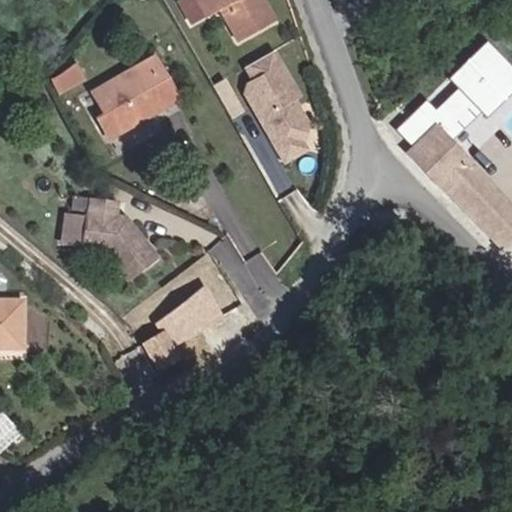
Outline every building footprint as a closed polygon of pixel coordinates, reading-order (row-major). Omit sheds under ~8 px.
[(194,0),(195,1),(205,18),(218,10),(238,44),(275,22),(261,0),(194,0)] [(205,18),(195,1),(182,8),(192,26),(205,18)] [(486,112),(511,87),(511,75),(486,48),(454,80),(463,89),(435,118),(425,107),(401,131),(416,146),(434,129),(444,140),(479,106),(486,112)] [(273,52),(247,67),(255,82),(248,86),(246,94),(285,162),(305,150),(300,142),(306,124),(292,98),(297,95),(273,52)] [(96,120),(108,141),(178,101),(153,57),(90,94),(103,116),(96,120)] [(52,77),(58,92),(85,81),(78,66),(52,77)] [(441,187),(468,164),(444,140),(434,129),(416,146),(406,155),(439,190),(441,187)] [(498,247),(511,234),(511,210),(468,164),(441,187),(498,247)] [(79,216),(77,253),(102,255),(128,283),(156,257),(120,219),(118,222),(114,218),(110,218),(111,203),(83,201),(82,216),(79,216)] [(0,349),(20,349),(20,302),(0,301),(0,349)] [(154,372),(177,359),(163,332),(140,345),(154,372)] [(0,450),(19,431),(0,411),(0,450)]
